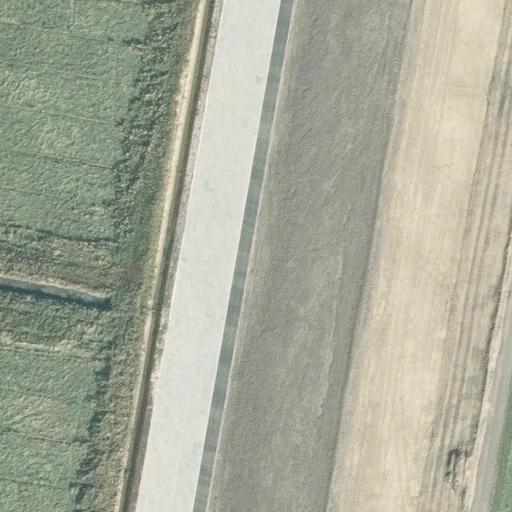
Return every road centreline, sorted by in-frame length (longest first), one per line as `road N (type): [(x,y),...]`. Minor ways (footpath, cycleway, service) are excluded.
road 1 (track): [(307,0),(210,511)]
road 2 (track): [(486,511),(511,366)]
